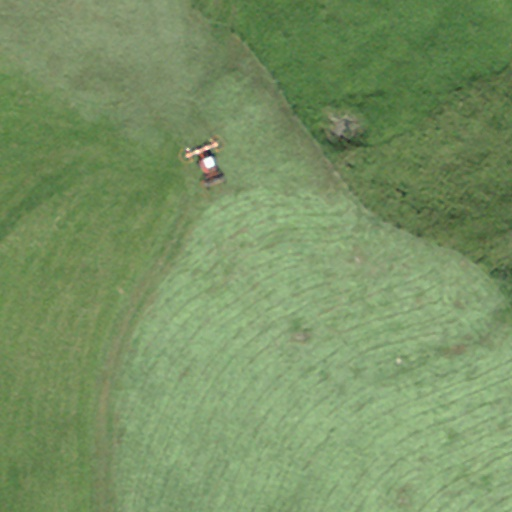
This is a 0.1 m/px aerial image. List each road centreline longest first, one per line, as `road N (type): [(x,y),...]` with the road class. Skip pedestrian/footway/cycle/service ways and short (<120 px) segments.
road 1 (track): [(91,511),(100,395),(122,311),(192,201),(165,142),(167,79),(143,0)]
road 2 (track): [(222,0),(192,201)]
road 3 (track): [(165,142),(35,190),(0,224)]
